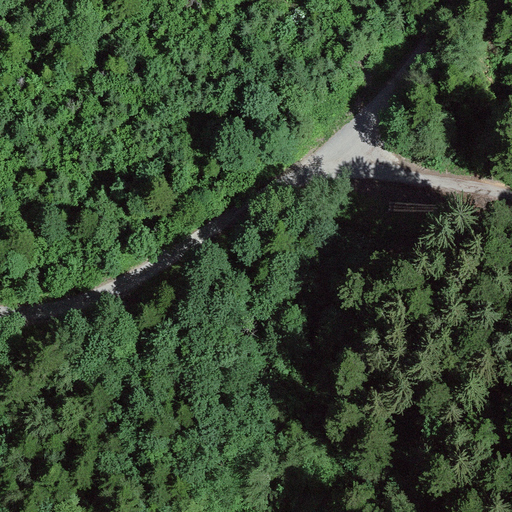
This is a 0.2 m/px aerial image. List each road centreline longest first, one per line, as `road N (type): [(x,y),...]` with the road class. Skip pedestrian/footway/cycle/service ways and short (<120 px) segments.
road 1 (track): [(341,148),(245,213),(62,315),(0,319)]
road 2 (track): [(453,0),(341,148)]
road 3 (track): [(341,148),(414,181),(511,195)]
